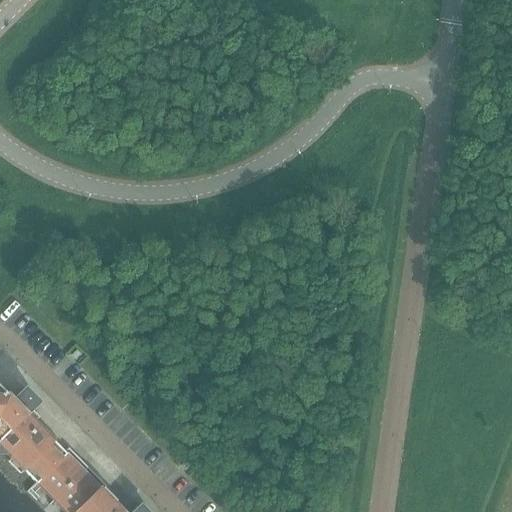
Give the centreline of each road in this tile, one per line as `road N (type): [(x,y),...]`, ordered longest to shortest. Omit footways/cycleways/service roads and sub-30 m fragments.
road 1 (tertiary): [(0,145),(53,177),(115,192),(153,191),(229,177),(262,162),(364,78),(441,87)]
road 2 (residential): [(381,511),(441,87)]
road 3 (residential): [(0,336),(177,511)]
